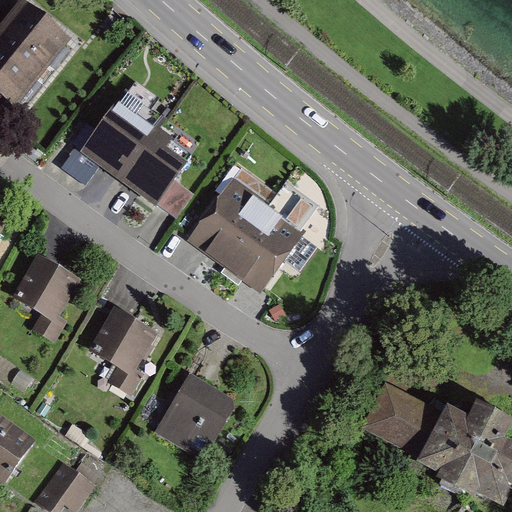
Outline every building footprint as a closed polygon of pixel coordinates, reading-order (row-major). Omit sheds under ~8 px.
[(0,89),(20,106),(75,38),(27,0),(19,0),(0,23),(0,89)] [(76,148),(116,178),(162,118),(121,88),(76,148)] [(197,144),(162,118),(116,178),(151,205),(197,144)] [(227,263),(274,201),(234,170),(186,232),(227,263)] [(311,228),(274,201),(227,263),(264,291),(311,228)] [(0,231),(8,218),(0,213),(0,231)] [(83,273),(39,247),(14,290),(45,308),(34,326),(53,337),(68,312),(62,308),(83,273)] [(162,344),(118,318),(93,360),(124,379),(114,396),(132,407),(147,383),(141,379),(162,344)] [(511,499),(511,436),(506,434),(511,423),(511,411),(477,394),(467,414),(392,377),(366,430),(511,502),(511,499)] [(241,410),(195,382),(161,439),(207,467),(241,410)] [(42,442),(0,411),(0,476),(11,484),(42,442)] [(43,499),(59,511),(87,511),(104,491),(70,465),(43,499)]
